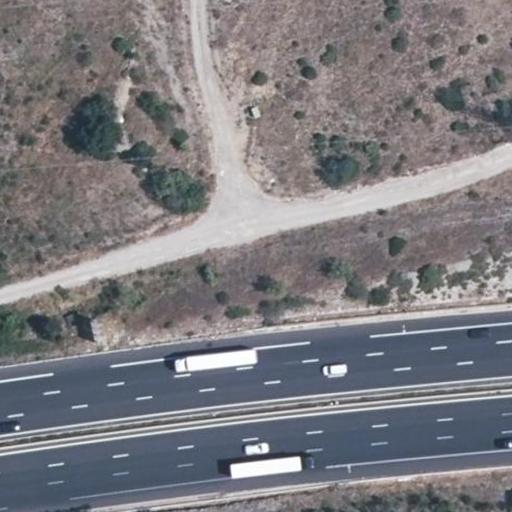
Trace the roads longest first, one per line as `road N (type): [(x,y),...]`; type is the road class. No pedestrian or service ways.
road 1 (motorway): [(0,482),(511,422)]
road 2 (motorway): [(511,351),(0,409)]
road 3 (track): [(511,147),(240,224)]
road 4 (unclassified): [(240,224),(0,292)]
road 5 (track): [(193,0),(191,42),(240,224)]
